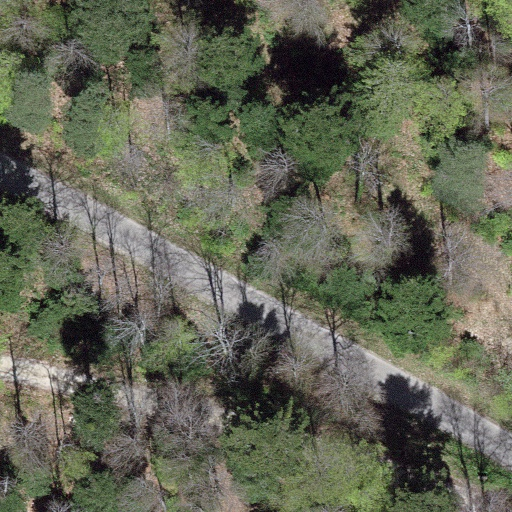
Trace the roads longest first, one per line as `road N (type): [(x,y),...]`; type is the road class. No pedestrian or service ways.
road 1 (track): [(511,461),(361,364),(0,174)]
road 2 (track): [(481,511),(250,430),(0,377)]
